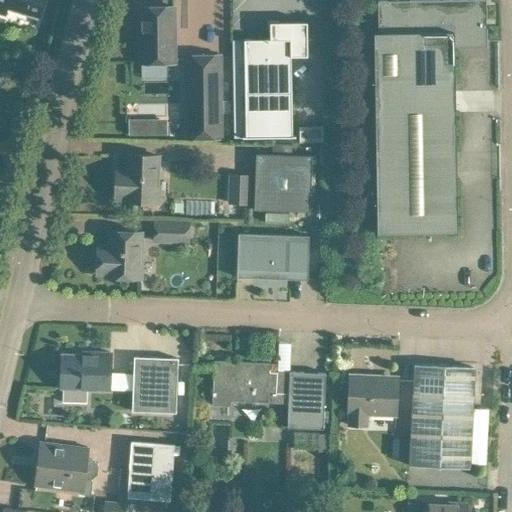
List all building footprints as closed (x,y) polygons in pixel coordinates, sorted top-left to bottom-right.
[(0,0),(0,13),(5,15),(7,9),(39,18),(44,0),(0,0)] [(450,0),(378,1),(378,21),(378,33),(374,33),(377,233),(457,232),(454,48),(486,47),(485,0),(450,0)] [(174,7),(139,7),(140,63),(175,62),(174,7)] [(244,40),(233,40),(235,134),(246,134),(292,134),(291,93),(291,56),(308,56),(307,22),(273,22),(270,26),(270,40),(244,40)] [(187,138),(221,137),(220,55),(186,56),(187,138)] [(165,135),(165,120),(126,120),(126,136),(165,135)] [(323,126),(299,127),(299,142),(323,142),(323,126)] [(272,154),(256,154),(254,190),(254,210),(310,212),(310,191),(312,155),(292,155),(292,143),(272,143),(272,154)] [(157,202),(158,156),(126,155),(126,169),(116,168),(115,198),(125,199),(125,201),(157,202)] [(229,190),(228,205),(248,205),(249,191),(229,190)] [(187,242),(188,222),(155,221),(154,241),(187,242)] [(140,278),(141,233),(109,232),(109,246),(98,246),(97,274),(108,274),(108,277),(140,278)] [(309,235),(238,233),(237,277),(308,279),(309,235)] [(422,300),(421,311),(465,314),(466,303),(422,300)] [(109,390),(110,372),(111,352),(92,352),(92,355),(62,354),(61,388),(63,388),(63,403),(87,404),(88,389),(109,390)] [(134,357),(133,377),(132,411),(176,413),(178,358),(134,357)] [(214,360),(213,380),(212,405),(230,406),(231,401),(288,404),(287,428),(323,429),(325,373),(289,371),(289,375),(269,374),(270,363),(214,360)] [(491,410),(472,408),(474,368),(414,365),(410,465),(469,468),(471,432),(490,433),(491,410)] [(349,374),(349,394),(348,414),(349,414),(348,424),(365,425),(365,414),(396,416),(397,380),(375,379),(375,375),(349,374)] [(392,438),(392,457),(409,458),(409,439),(392,438)] [(170,501),(174,445),(131,441),(126,497),(170,501)] [(34,485),(54,488),(82,491),(83,479),(91,480),(97,475),(98,466),(93,459),(87,458),(88,448),(61,444),(41,442),(37,467),(34,485)] [(466,511),(467,504),(447,503),(425,502),(424,511),(466,511)]
